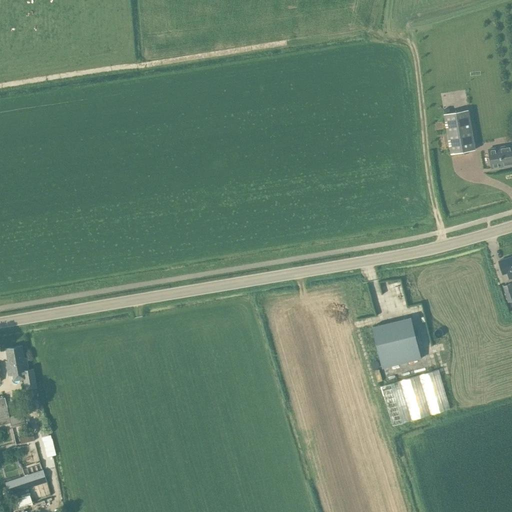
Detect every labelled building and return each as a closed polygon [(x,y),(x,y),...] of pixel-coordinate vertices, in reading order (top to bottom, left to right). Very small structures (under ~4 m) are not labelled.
[(468,109),(444,113),(451,154),(475,150),(468,109)] [(511,145),(489,149),(492,168),(511,164),(511,145)] [(511,256),(499,261),(503,274),(507,273),(509,278),(511,277),(511,256)] [(511,286),(511,284),(503,286),(508,302),(511,301),(511,286)] [(404,312),(366,323),(377,363),(416,352),(404,312)] [(8,361),(6,362),(8,375),(23,373),(25,389),(37,387),(34,368),(28,369),(26,358),(24,359),(22,345),(6,348),(8,361)] [(391,425),(451,409),(440,369),(381,385),(391,425)] [(0,419),(9,418),(12,428),(26,424),(23,413),(9,417),(5,397),(0,398),(0,419)] [(20,438),(21,444),(35,440),(34,434),(20,438)] [(25,476),(29,488),(47,482),(42,470),(25,476)]
